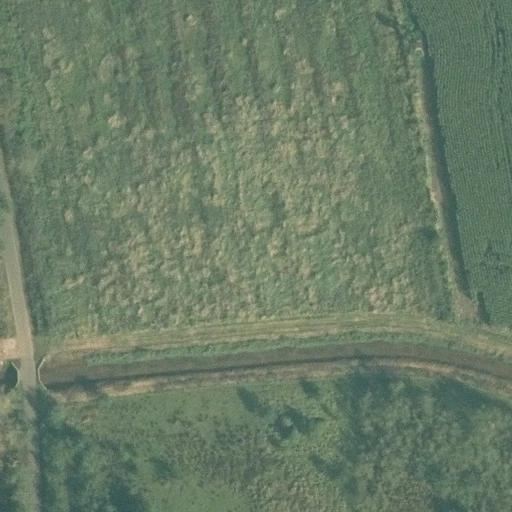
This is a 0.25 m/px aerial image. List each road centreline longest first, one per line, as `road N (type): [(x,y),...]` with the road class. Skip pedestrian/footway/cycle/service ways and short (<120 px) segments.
road 1 (track): [(22,351),(384,322),(447,326),(511,349)]
road 2 (unclassified): [(36,511),(0,199)]
